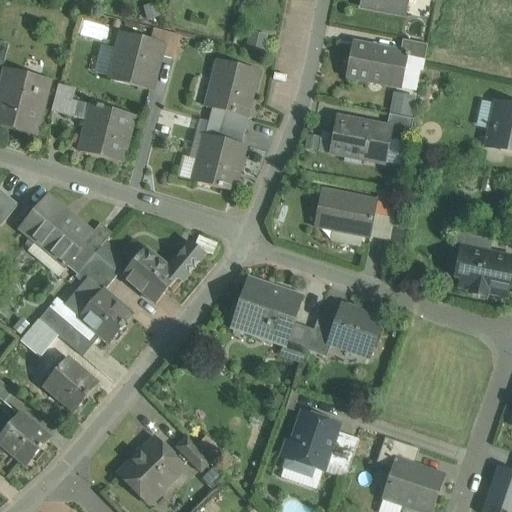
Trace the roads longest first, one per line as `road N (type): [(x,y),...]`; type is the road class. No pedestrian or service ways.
road 1 (residential): [(65,473),(246,245)]
road 2 (residential): [(511,336),(246,245)]
road 3 (residential): [(0,157),(222,228),(246,245)]
road 4 (residential): [(246,245),(301,107),(323,0)]
road 5 (residential): [(457,511),(511,354)]
